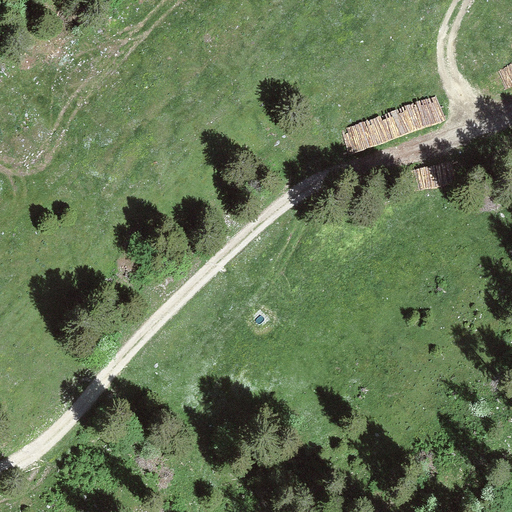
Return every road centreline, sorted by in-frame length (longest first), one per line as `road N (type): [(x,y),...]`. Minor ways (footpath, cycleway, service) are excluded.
road 1 (track): [(0,473),(62,428),(142,337),(295,194),(381,153),(511,113)]
road 2 (track): [(474,124),(444,61),(446,32),(464,0)]
